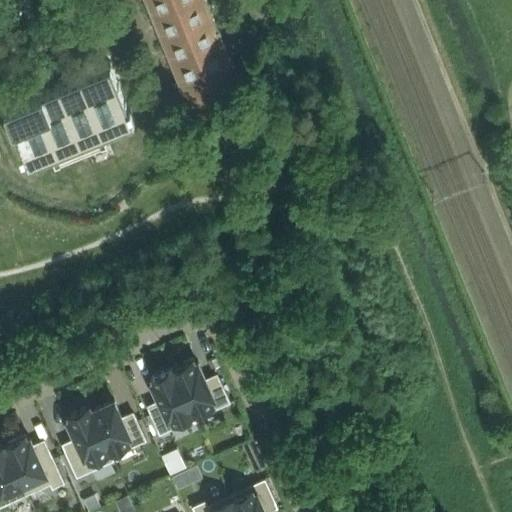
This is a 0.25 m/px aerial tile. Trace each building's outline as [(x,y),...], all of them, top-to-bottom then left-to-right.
[(205,0),(146,0),(187,99),(237,78),(205,0)] [(110,61),(4,104),(22,148),(20,149),(20,150),(21,153),(24,152),(27,161),(49,152),(53,162),(55,167),(109,145),(107,140),(103,130),(133,118),(129,110),(129,109),(133,108),(131,103),(128,105),(110,61)] [(172,367),(195,417),(230,401),(220,377),(208,383),(198,360),(195,362),(193,357),(172,366),(173,367),(172,367)] [(195,417),(172,367),(152,376),(154,380),(151,382),(161,404),(149,409),(160,433),(195,417)] [(114,398),(91,409),(90,409),(113,459),(149,443),(136,415),(124,421),(114,398)] [(113,459),(90,409),(91,409),(89,404),(68,414),(70,419),(67,420),(77,442),(64,448),(77,476),(113,459)] [(25,434),(5,443),(27,493),(51,482),(53,487),(65,481),(52,453),(40,459),(30,437),(27,438),(25,434)] [(254,438),(242,443),(247,454),(259,449),(254,438)] [(0,505),(27,493),(5,443),(4,443),(0,444),(0,505)] [(179,473),(172,476),(178,487),(184,484),(179,473)] [(230,493),(238,511),(266,511),(264,506),(276,501),(265,477),(230,493)] [(95,493),(84,498),(89,509),(101,504),(95,493)] [(238,511),(230,493),(207,503),(205,499),(192,505),(195,511),(238,511)] [(128,494),(116,499),(119,506),(131,500),(128,494)]
